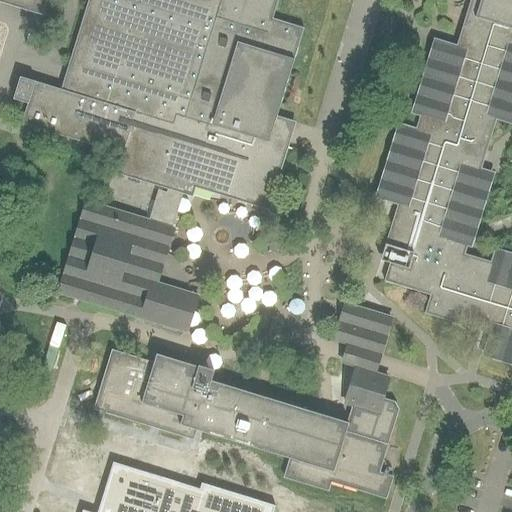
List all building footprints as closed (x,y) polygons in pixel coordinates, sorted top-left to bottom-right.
[(219,0),(218,5),(200,0),(10,0),(42,9),(43,10),(46,0),(89,0),(84,17),(68,68),(65,81),(62,90),(34,82),(27,104),(21,124),(122,155),(116,173),(167,189),(166,193),(158,190),(151,214),(149,219),(173,227),(182,194),(192,197),(195,187),(219,195),(268,210),(287,148),(268,142),(276,117),(294,60),(303,29),(271,19),(276,0),(219,0)] [(385,255),(377,280),(423,294),(418,312),(451,322),(470,328),(472,323),(484,327),(477,350),(482,352),(511,360),(511,258),(495,253),(492,262),(463,254),(466,246),(468,247),(470,243),(473,231),(491,172),(482,169),(487,152),(497,120),(511,124),(511,0),(480,0),(475,17),(466,14),(460,34),(465,36),(461,47),(438,40),(415,115),(420,117),(416,129),(402,124),(379,200),(385,201),(402,207),(399,219),(394,217),(386,242),(394,244),(390,257),(385,255)] [(27,104),(34,82),(20,77),(13,99),(27,104)] [(122,314),(127,315),(136,318),(142,320),(184,333),(185,333),(194,304),(197,294),(191,293),(156,282),(165,252),(173,227),(149,219),(101,205),(88,201),(59,295),(73,299),(78,301),(80,301),(122,314)] [(347,303),(341,324),(350,327),(345,345),(378,355),(390,316),(347,303)] [(112,351),(94,409),(150,426),(159,429),(184,437),(193,439),(196,430),(202,432),(290,459),(284,478),(328,491),(331,482),(386,499),(392,478),(389,477),(379,473),(386,448),(398,410),(394,403),(380,398),(387,376),(357,367),(345,405),(361,410),(356,426),(346,423),(344,432),(318,424),(321,415),(211,381),(212,377),(214,371),(198,366),(195,376),(153,364),(130,357),(112,351)] [(87,511),(83,511),(82,511),(273,511),(275,506),(201,483),(199,490),(136,471),(132,470),(113,464),(101,503),(113,507),(111,511),(87,511)]
